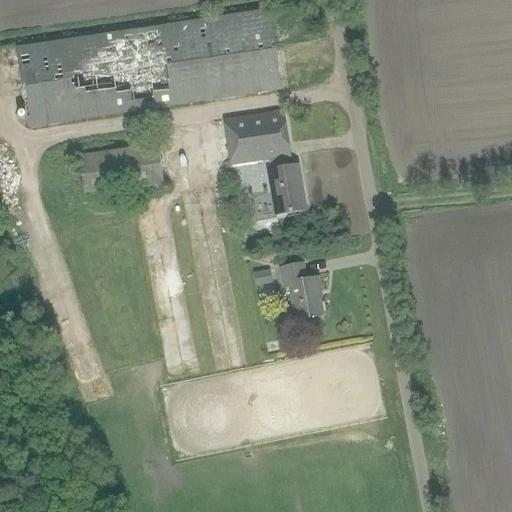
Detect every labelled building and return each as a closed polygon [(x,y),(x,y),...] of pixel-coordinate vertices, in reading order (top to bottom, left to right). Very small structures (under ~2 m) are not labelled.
[(28,129),(281,91),(269,10),(16,48),(28,129)] [(298,167),(292,168),(287,169),(286,161),(291,160),(284,112),(224,121),(232,168),(269,162),(270,172),(269,172),(276,216),(305,211),(298,167)] [(163,187),(157,145),(79,157),(85,198),(163,187)] [(296,321),(323,317),(320,299),(322,299),(318,279),(306,281),(303,265),(281,269),(284,290),(290,289),(296,321)] [(255,287),(271,284),(269,271),(252,274),(255,287)]
